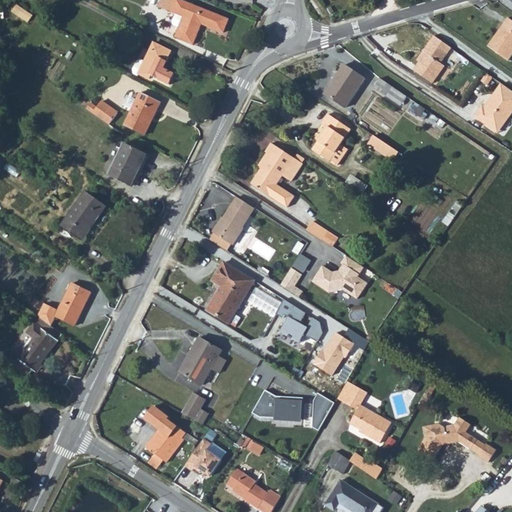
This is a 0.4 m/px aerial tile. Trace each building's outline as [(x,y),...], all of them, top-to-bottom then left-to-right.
[(176,37),(193,44),(201,24),(223,33),(228,21),(177,0),(161,0),(159,7),(177,15),(174,24),(173,26),(180,28),(176,37)] [(494,34),(486,46),(505,60),(511,51),(511,23),(505,18),(500,24),(502,26),(496,35),(494,34)] [(494,34),(496,35),(502,26),(500,24),(494,34)] [(418,62),(412,70),(430,83),(442,67),(439,64),(450,48),(432,36),(421,52),(423,54),(418,62)] [(138,75),(149,80),(151,76),(169,85),(174,75),(163,69),(171,52),(153,44),(138,75)] [(324,95),(345,108),(365,79),(344,65),(324,95)] [(380,79),(374,87),(400,106),(407,97),(380,79)] [(511,112),(511,93),(500,85),(483,108),(481,107),(474,118),(493,131),(497,125),(501,128),(511,112)] [(124,126),(142,135),(150,119),(153,120),(160,104),(140,94),(124,126)] [(125,105),(133,107),(136,96),(127,94),(125,105)] [(86,110),(109,126),(117,114),(101,103),(97,109),(91,104),(86,110)] [(313,150),(329,161),(330,159),(337,164),(348,149),(340,144),(350,130),(328,115),(322,125),(327,128),(313,150)] [(493,131),(497,134),(501,128),(497,125),(493,131)] [(373,136),(368,144),(393,160),(398,152),(373,136)] [(295,159),(273,144),(267,153),(270,155),(251,183),(286,207),(293,197),(275,185),(282,175),(292,181),(303,164),(302,164),(295,159)] [(114,166),(109,177),(131,188),(146,155),(124,145),(121,152),(114,166)] [(114,166),(121,152),(114,149),(108,163),(114,166)] [(295,159),(302,164),(306,157),(299,153),(295,159)] [(60,227),(81,242),(106,208),(85,193),(60,227)] [(214,233),(232,245),(255,209),(237,197),(214,233)] [(306,230),(334,247),(340,236),(313,221),(306,230)] [(346,256),(341,263),(343,265),(338,272),(339,273),(338,274),(335,274),(322,266),(316,275),(318,276),(314,283),(329,293),(342,289),(356,299),(367,284),(357,277),(363,268),(346,256)] [(208,311),(229,324),(255,281),(224,262),(213,281),(222,287),(208,311)] [(302,275),(291,268),(280,285),(299,297),(302,292),(294,287),(302,275)] [(37,318),(39,319),(50,327),(55,317),(75,326),(90,294),(71,284),(58,312),(44,305),(37,318)] [(283,301),(276,314),(281,317),(284,314),(288,317),(279,332),(297,343),(303,333),(316,341),(321,333),(320,322),(312,318),(306,328),(298,323),(304,313),(283,301)] [(18,360),(33,371),(36,372),(62,336),(50,327),(39,319),(35,325),(34,324),(26,334),(34,339),(18,360)] [(335,331),(323,350),(322,349),(313,363),(332,375),(344,357),(346,358),(355,344),(335,331)] [(180,372),(203,386),(223,351),(200,338),(180,372)] [(18,360),(14,366),(28,377),(33,371),(18,360)] [(105,383),(109,385),(113,377),(109,375),(105,383)] [(360,406),(367,394),(367,393),(347,382),(337,400),(358,410),(350,425),(361,432),(365,434),(364,436),(380,445),(392,424),(375,415),(360,406)] [(278,398),(265,391),(252,413),(261,419),(303,422),(303,400),(278,398)] [(189,403),(200,411),(207,400),(195,393),(189,403)] [(335,403),(320,394),(315,401),(312,428),(319,431),(335,403)] [(183,414),(195,420),(200,411),(189,403),(183,414)] [(472,452),(479,441),(468,434),(473,427),(461,418),(455,427),(443,430),(437,426),(425,428),(427,439),(419,452),(434,462),(443,448),(460,444),(472,452)] [(146,447),(155,455),(149,463),(156,469),(164,460),(167,463),(185,440),(182,438),(186,433),(184,432),(186,429),(183,427),(181,429),(168,419),(146,447)] [(204,438),(185,465),(192,471),(196,466),(210,476),(221,460),(207,450),(212,443),(204,438)] [(255,441),(251,449),(261,454),(265,446),(255,441)] [(472,452),(481,457),(488,447),(479,441),(472,452)] [(480,458),(485,462),(495,450),(488,446),(488,447),(481,457),(480,458)] [(485,462),(489,464),(498,452),(495,450),(485,462)] [(350,462),(336,452),(328,466),(343,475),(350,462)] [(41,455),(36,453),(32,461),(37,463),(41,455)] [(372,463),(370,466),(381,473),(383,470),(372,463)] [(366,472),(377,480),(381,473),(370,466),(366,472)] [(228,484),(246,496),(245,499),(263,511),(272,511),(281,498),(271,491),(268,494),(255,484),(256,482),(238,470),(228,484)] [(374,511),(379,505),(351,487),(342,481),(326,506),(335,511),(338,509),(352,511),(374,511)]
